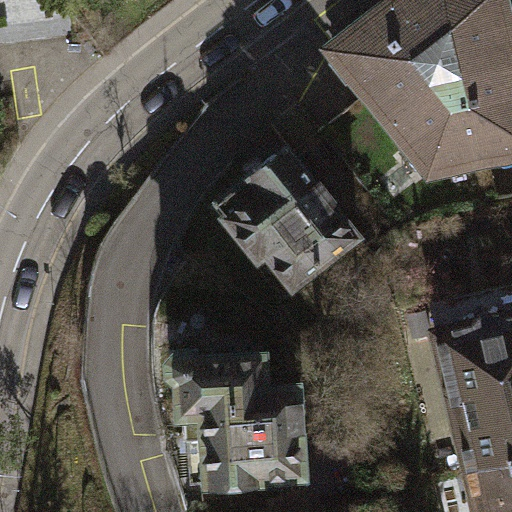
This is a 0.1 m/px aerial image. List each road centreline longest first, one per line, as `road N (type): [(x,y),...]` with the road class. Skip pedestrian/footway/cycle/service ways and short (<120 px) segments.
road 1 (residential): [(249,7),(261,49),(249,99),(163,194),(133,242),(114,312),(116,384),(147,511)]
road 2 (tertiary): [(249,7),(101,127),(28,230),(0,321)]
